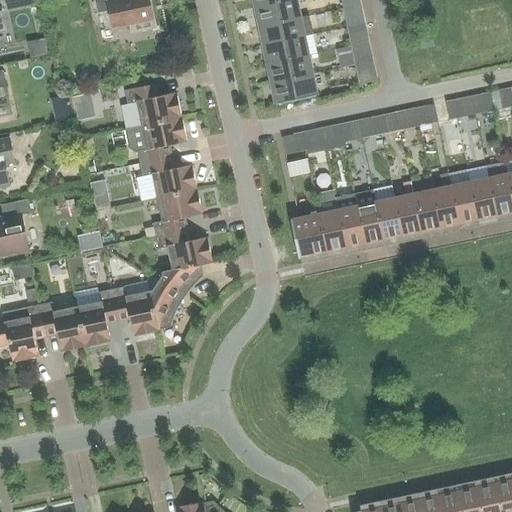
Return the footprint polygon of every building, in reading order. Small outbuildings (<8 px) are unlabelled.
[(132,32),(154,27),(148,0),(93,0),(96,14),(109,11),(112,28),(130,25),(132,32)] [(260,27),(298,18),(294,0),(292,0),(256,8),(260,27)] [(347,28),(365,24),(361,5),(343,9),(347,28)] [(308,17),(299,19),(298,18),(260,27),(258,30),(259,36),(262,37),(264,45),(302,37),(312,35),(308,17)] [(365,24),(347,28),(349,35),(366,32),(365,24)] [(306,56),(302,37),(264,45),(265,54),(264,56),(265,62),(268,64),(306,56)] [(355,65),(373,61),(371,54),(354,57),(355,65)] [(272,83),(310,75),(306,56),(268,64),(272,83)] [(373,61),(355,65),(357,73),(375,70),(373,61)] [(315,97),(310,75),(272,83),(272,84),(270,86),(271,92),(274,94),(276,105),(315,97)] [(181,118),(176,94),(175,95),(175,93),(158,97),(156,84),(124,91),(127,105),(136,103),(141,126),(181,118)] [(500,109),(497,91),(489,93),(493,111),(500,109)] [(493,111),(489,93),(482,95),(486,113),(493,111)] [(464,117),(460,99),(452,101),(456,119),(464,117)] [(449,120),(456,119),(452,101),(446,102),(449,120)] [(422,107),(414,109),(418,127),(426,126),(422,107)] [(408,110),(412,128),(418,127),(414,109),(408,110)] [(388,134),(384,115),(377,117),(381,135),(388,134)] [(370,119),(373,137),(381,135),(377,117),(370,119)] [(185,141),(186,141),(181,118),(141,126),(141,127),(125,130),(129,149),(135,153),(137,153),(139,164),(173,157),(170,146),(185,143),(185,141)] [(351,142),(347,123),(340,125),(343,143),(351,142)] [(343,143),(340,125),(321,129),(326,151),(344,147),(343,143)] [(313,150),(309,132),(302,133),(305,151),(313,150)] [(295,135),(298,153),(305,151),(302,133),(295,135)] [(14,164),(8,138),(0,140),(0,187),(8,186),(4,166),(14,164)] [(139,164),(142,177),(151,175),(156,198),(197,190),(192,167),(190,167),(190,166),(175,169),(173,157),(139,164)] [(312,157),(291,161),(294,175),(315,172),(312,157)] [(488,178),(496,217),(511,213),(511,200),(506,174),(504,163),(485,167),(488,178)] [(103,197),(125,196),(124,178),(102,179),(103,197)] [(469,182),(477,221),(496,217),(488,178),(469,182)] [(402,237),(421,233),(413,194),(412,194),(410,182),(402,184),(405,196),(394,198),(402,237)] [(450,186),(458,225),(477,221),(469,182),(450,186)] [(431,190),(440,229),(458,225),(450,186),(431,190)] [(161,222),(152,224),(155,237),(188,230),(186,218),(201,215),(200,214),(202,213),(197,190),(156,198),(161,222)] [(413,194),(421,233),(440,229),(431,190),(413,194)] [(373,191),(354,195),(364,245),(383,241),(375,202),(373,191)] [(364,245),(354,195),(335,199),(338,210),(346,249),(364,245)] [(394,198),(375,202),(383,241),(402,237),(394,198)] [(20,215),(30,213),(27,200),(0,206),(3,219),(0,219),(0,256),(28,250),(20,215)] [(319,214),(327,253),(346,249),(338,210),(319,214)] [(298,259),(327,253),(319,214),(290,220),(298,259)] [(155,237),(158,250),(167,248),(172,270),(172,271),(195,266),(195,267),(211,264),(211,262),(212,262),(207,239),(206,239),(205,238),(191,241),(188,230),(155,237)] [(152,291),(149,292),(156,326),(157,325),(167,323),(168,320),(170,316),(173,308),(175,305),(177,301),(179,298),(182,295),(186,288),(192,282),(194,279),(197,276),(195,267),(195,266),(172,271),(172,270),(161,273),(162,276),(152,291)] [(156,326),(149,292),(126,297),(124,287),(111,290),(118,322),(129,320),(133,336),(134,335),(134,337),(157,332),(157,331),(158,330),(157,325),(156,326)] [(100,302),(77,307),(85,347),(109,342),(108,341),(110,341),(106,325),(118,322),(111,290),(98,293),(100,302)] [(85,347),(77,307),(54,312),(52,303),(39,305),(45,338),(57,335),(60,351),(62,351),(62,352),(85,347)] [(14,362),(36,358),(36,356),(37,356),(34,340),(45,338),(39,305),(3,313),(5,322),(0,323),(0,347),(8,345),(12,361),(13,361),(14,362)] [(511,511),(511,479),(494,483),(499,511),(511,511)] [(499,511),(494,483),(475,487),(480,511),(499,511)] [(480,511),(475,487),(456,491),(460,511),(480,511)] [(460,511),(456,491),(437,495),(440,511),(460,511)] [(440,511),(437,495),(419,499),(421,511),(440,511)] [(421,511),(419,499),(400,503),(401,511),(421,511)] [(201,504),(200,503),(178,508),(178,509),(177,509),(177,511),(203,511),(203,509),(202,504),(201,504)] [(401,511),(400,503),(381,507),(382,511),(401,511)]
